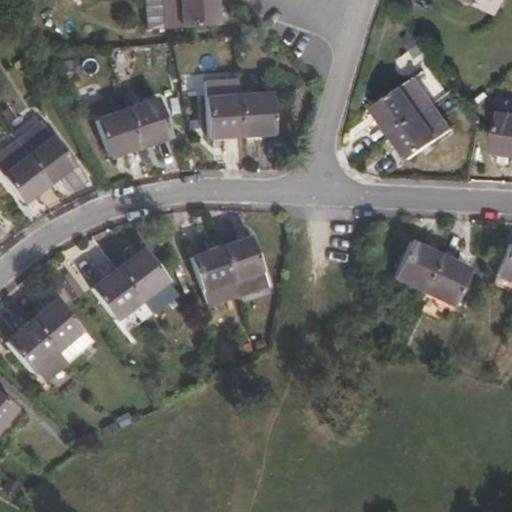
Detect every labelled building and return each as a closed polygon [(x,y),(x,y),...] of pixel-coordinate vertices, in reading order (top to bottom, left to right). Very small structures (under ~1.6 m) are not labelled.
[(218,28),(216,0),(181,0),(183,30),(218,28)] [(466,0),(498,19),(509,0),(466,0)] [(397,137),(438,109),(416,80),(377,109),(397,137)] [(245,139),(242,102),(241,87),(208,90),(213,143),(245,139)] [(278,100),(242,102),(245,139),(280,135),(278,100)] [(164,105),(134,117),(146,150),(177,139),(164,105)] [(511,156),(511,106),(506,105),(498,154),(511,156)] [(438,109),(397,137),(416,163),(457,134),(438,109)] [(146,150),(134,117),(101,131),(114,162),(146,150)] [(48,130),(22,147),(53,186),(80,167),(61,142),(59,144),(48,130)] [(53,186),(22,147),(0,163),(0,167),(27,204),(53,186)] [(451,229),(438,254),(467,268),(473,256),(460,250),(466,236),(451,229)] [(253,245),(224,255),(235,287),(240,302),(271,292),(253,245)] [(433,289),(446,262),(419,249),(406,276),(433,289)] [(206,297),(235,287),(224,255),(196,265),(206,297)] [(121,274),(144,305),(155,319),(180,301),(145,256),(121,274)] [(446,262),(433,289),(462,303),(476,276),(446,262)] [(120,324),(144,305),(121,274),(96,293),(120,324)] [(36,327),(72,369),(98,348),(63,307),(36,327)] [(50,386),(72,369),(36,327),(12,345),(37,376),(40,373),(50,386)] [(0,396),(0,436),(19,414),(0,396)]
